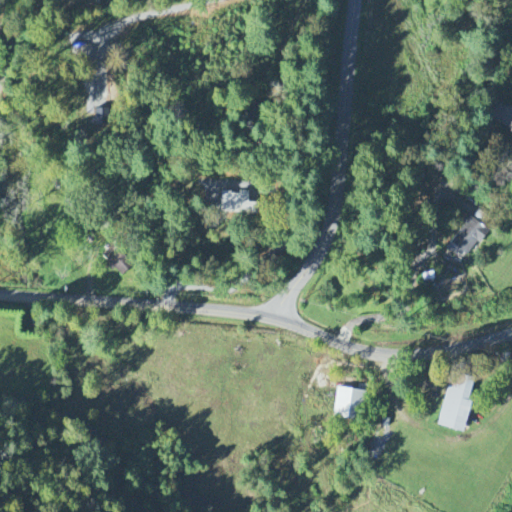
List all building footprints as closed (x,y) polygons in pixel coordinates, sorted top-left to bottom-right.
[(492,125),(511,132),(511,111),(500,107),(492,125)] [(242,195),(214,194),(214,215),(242,216),(242,195)] [(446,252),(464,264),(486,230),(468,218),(446,252)] [(104,265),(118,265),(118,254),(104,254),(104,265)] [(499,370),(509,370),(509,354),(499,354),(499,370)] [(437,429),(463,434),(469,403),(468,403),(471,384),(447,379),(437,429)] [(367,391),(335,390),(334,420),(360,421),(361,409),(366,410),(367,391)]
